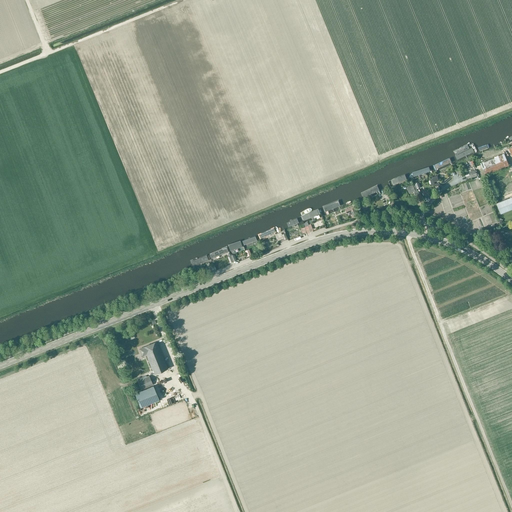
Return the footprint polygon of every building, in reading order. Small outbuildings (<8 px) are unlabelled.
[(456,162),(473,155),(470,147),(452,154),(456,162)] [(481,164),(486,175),(509,166),(504,154),(481,164)] [(434,172),(454,163),(450,155),(430,165),(434,172)] [(412,179),(433,172),(430,165),(410,171),(412,179)] [(469,173),(471,178),(477,176),(475,170),(469,173)] [(389,187),(408,179),(405,172),(386,180),(389,187)] [(511,179),(499,184),(503,197),(511,193),(511,179)] [(488,182),(495,198),(499,196),(492,180),(488,182)] [(420,193),(419,193),(417,190),(417,189),(420,187),(418,181),(414,183),(415,185),(413,186),(413,185),(410,186),(407,187),(409,193),(412,192),(413,192),(415,195),(415,196),(417,202),(423,199),(420,193)] [(361,201),(381,191),(377,183),(357,193),(361,201)] [(511,197),(497,204),(501,213),(511,208),(511,197)] [(323,216),(343,208),(339,198),(319,205),(323,216)] [(302,224),(323,216),(319,205),(298,214),(302,224)] [(351,211),(354,218),(357,217),(353,207),(345,210),(347,213),(351,211)] [(285,230),(302,224),(298,214),(282,220),(285,230)] [(305,227),(300,228),(302,233),(306,232),(307,233),(313,231),(311,226),(312,226),(311,224),(308,225),(307,222),(303,224),(305,227)] [(260,241),(277,233),(274,225),(257,233),(260,241)] [(243,247),(260,241),(257,233),(239,239),(243,247)] [(230,252),(243,247),(239,239),(226,244),(230,252)] [(210,260),(230,252),(226,244),(207,253),(210,260)] [(191,267),(210,260),(207,253),(189,261),(191,267)] [(156,342),(143,347),(144,348),(139,350),(142,356),(146,354),(154,374),(167,369),(158,346),(158,347),(156,342)] [(137,381),(141,390),(153,385),(149,376),(137,381)] [(153,386),(135,393),(140,408),(159,400),(153,386)] [(159,400),(141,408),(149,430),(168,422),(159,400)]
